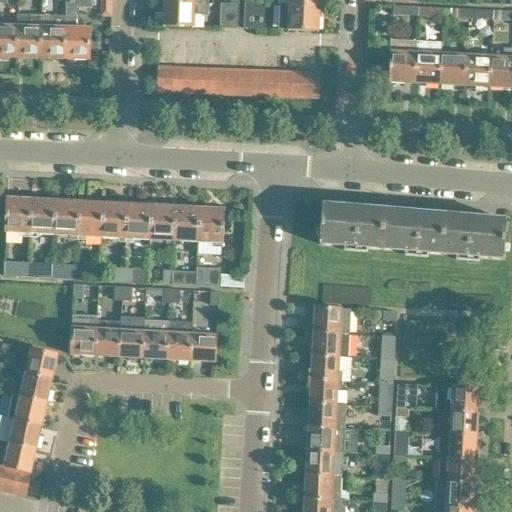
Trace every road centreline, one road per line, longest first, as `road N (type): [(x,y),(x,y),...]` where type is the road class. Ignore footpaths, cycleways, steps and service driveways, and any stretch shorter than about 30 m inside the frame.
road 1 (residential): [(56,479),(81,384),(258,391)]
road 2 (residential): [(258,391),(271,168)]
road 3 (residential): [(354,174),(360,0)]
road 4 (residential): [(124,0),(118,158)]
road 5 (residential): [(511,187),(354,174)]
road 6 (residential): [(271,168),(118,158)]
road 7 (residential): [(251,511),(258,391)]
